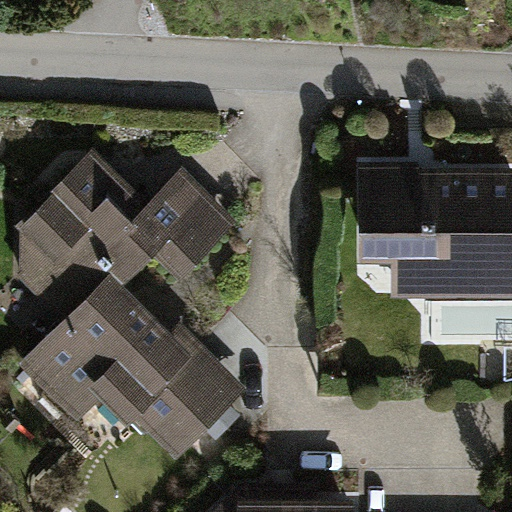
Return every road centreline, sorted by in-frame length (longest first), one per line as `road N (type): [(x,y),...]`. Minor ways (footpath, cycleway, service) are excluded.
road 1 (residential): [(461,496),(298,423),(280,302),(270,69)]
road 2 (residential): [(270,69),(0,54)]
road 3 (residential): [(511,81),(270,69)]
